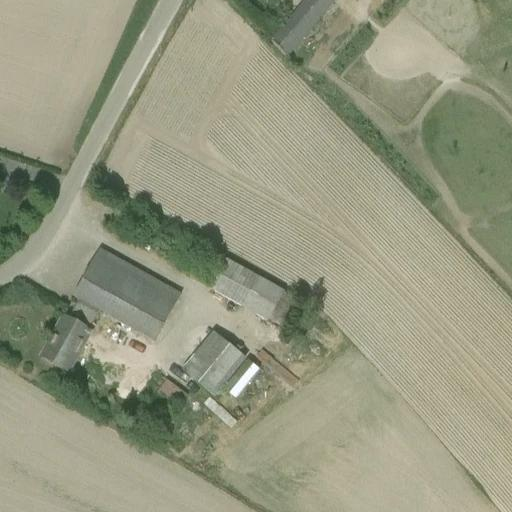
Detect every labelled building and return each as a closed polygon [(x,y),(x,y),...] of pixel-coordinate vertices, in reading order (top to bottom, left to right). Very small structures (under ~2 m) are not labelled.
[(305,0),(303,4),(271,42),(287,59),(336,0),(305,0)] [(73,311),(68,320),(62,317),(40,358),(69,374),(91,333),(89,332),(99,313),(110,319),(154,344),(181,294),(100,249),(72,298),(78,301),(73,311)] [(267,323),(268,321),(283,330),(298,303),(284,294),(285,292),(226,259),(209,290),(267,323)] [(206,390),(214,398),(246,361),(213,333),(182,370),(206,390)] [(246,362),(223,390),(235,400),(258,372),(246,362)]
